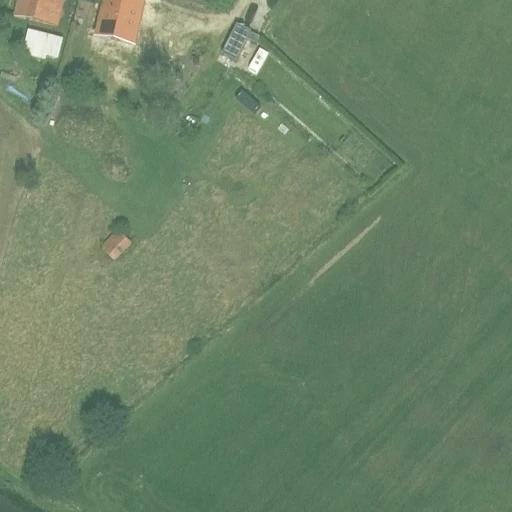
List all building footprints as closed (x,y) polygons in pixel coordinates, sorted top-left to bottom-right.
[(17,0),(13,16),(56,27),(62,0),(17,0)] [(99,0),(93,27),(128,35),(136,0),(99,0)] [(250,33),(236,26),(222,55),(236,62),(250,33)] [(27,31),(22,52),(22,55),(46,60),(46,57),(59,60),(63,39),(27,31)] [(260,74),(268,51),(259,48),(250,70),(260,74)] [(159,62),(149,80),(158,85),(168,67),(159,62)] [(115,262),(134,245),(119,229),(100,247),(115,262)]
